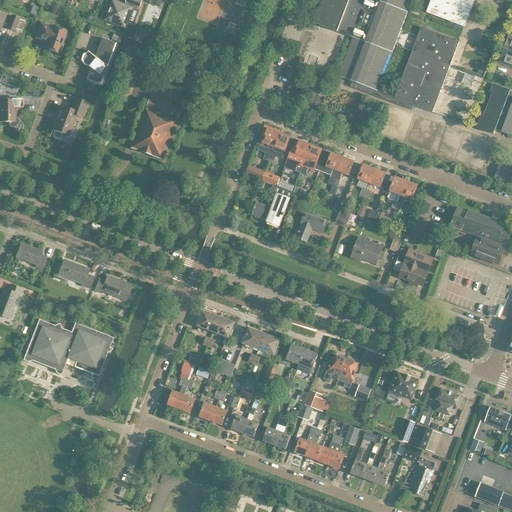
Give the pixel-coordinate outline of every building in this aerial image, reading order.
[(140,7),(142,0),(126,0),(125,5),(113,0),(105,20),(125,27),(134,5),(140,7)] [(349,0),(322,0),(314,23),(337,32),(339,26),(349,0)] [(413,50),(395,97),(378,91),(378,90),(376,89),(390,51),(393,52),(408,11),(405,10),(408,0),(364,0),(364,1),(362,0),(349,0),(339,26),(352,31),(350,36),(353,38),(339,75),(336,74),(336,75),(353,81),(351,87),(412,110),(414,105),(433,112),(451,64),(413,50)] [(431,0),(427,12),(465,27),(474,0),(431,0)] [(15,30),(16,27),(21,29),(25,21),(19,19),(19,18),(11,15),(11,16),(0,12),(0,30),(2,25),(7,26),(7,27),(15,30)] [(67,31),(52,26),(52,27),(41,23),(36,38),(47,42),(44,48),(59,53),(67,31)] [(413,50),(451,64),(460,41),(422,27),(413,50)] [(511,36),(509,35),(500,58),(505,60),(504,63),(511,66),(511,36)] [(117,43),(106,39),(104,45),(103,44),(100,48),(103,50),(97,57),(89,51),(84,54),(82,60),(85,65),(90,66),(94,70),(91,80),(101,84),(104,77),(100,74),(107,66),(108,67),(117,43)] [(300,72),(300,71),(306,58),(301,57),(296,70),(300,72)] [(138,79),(126,75),(119,94),(131,98),(138,79)] [(511,135),(511,90),(494,84),(491,91),(493,92),(484,116),(482,115),(477,127),(494,133),(496,129),(511,135)] [(71,109),(60,105),(57,114),(59,115),(58,119),(57,118),(53,129),(63,133),(61,138),(63,141),(69,144),(73,142),(77,132),(75,128),(72,127),(77,115),(82,117),(88,102),(75,97),(71,109)] [(182,108),(151,97),(132,148),(163,160),(182,108)] [(0,121),(9,121),(9,123),(10,125),(11,127),(13,127),(15,127),(17,126),(20,121),(15,116),(17,110),(17,107),(23,107),(23,99),(0,99),(0,121)] [(269,159),(279,133),(276,131),(276,129),(265,125),(258,143),(261,144),(259,150),(266,152),(263,159),(269,161),(269,159)] [(291,137),(279,133),(269,159),(274,161),(276,156),(283,158),(291,137)] [(298,146),(293,144),(287,161),(299,165),(296,171),(301,173),(311,144),(300,140),(298,146)] [(322,149),(311,144),(301,173),(306,175),(309,167),(320,170),(325,157),(320,155),(322,149)] [(329,158),(325,157),(320,170),(331,175),(328,183),(332,184),(343,156),(332,152),(329,158)] [(343,156),(332,184),(337,186),(340,178),(341,178),(343,172),(349,175),(354,161),(343,156)] [(511,183),(511,167),(500,163),(495,177),(511,183)] [(358,178),(369,183),(375,168),(364,164),(358,178)] [(265,172),(249,166),(246,174),(262,180),(263,176),(265,172)] [(386,173),(375,168),(369,183),(380,187),(386,173)] [(281,177),(273,175),(272,179),(263,176),(262,180),(273,185),(277,186),(281,177)] [(398,202),(401,195),(406,180),(395,176),(387,196),(388,199),(398,202)] [(418,185),(406,180),(401,195),(412,199),(418,185)] [(253,213),(253,214),(268,220),(267,221),(279,226),(283,216),(284,216),(285,213),(284,213),(289,199),(289,200),(290,199),(294,200),(297,194),(277,186),(273,185),(271,191),(278,194),(272,209),(257,203),(256,206),(255,206),(254,208),(255,209),(253,213)] [(332,185),(329,193),(335,195),(338,187),(332,185)] [(344,198),(339,197),(335,206),(340,208),(344,198)] [(345,199),(342,209),(347,211),(350,201),(345,199)] [(451,225),(478,236),(506,246),(511,229),(511,226),(497,220),(498,217),(493,215),(492,218),(469,210),(468,211),(458,207),(451,225)] [(350,214),(341,210),(336,223),(345,227),(350,214)] [(306,211),(301,223),(302,224),(297,237),(307,241),(313,228),(323,232),(328,220),(306,211)] [(372,211),(368,220),(373,222),(377,212),(372,211)] [(377,212),(373,222),(378,224),(382,214),(377,212)] [(404,234),(397,231),(391,249),(398,251),(404,234)] [(384,246),(367,239),(359,236),(351,257),(361,261),(362,258),(377,264),(384,246)] [(506,246),(478,236),(471,253),(499,264),(506,246)] [(21,243),(16,257),(37,265),(36,267),(42,269),(47,257),(41,255),(42,251),(21,243)] [(441,243),(438,255),(444,256),(446,244),(441,243)] [(409,252),(402,249),(397,261),(404,264),(409,252)] [(428,273),(433,259),(410,249),(409,252),(404,264),(428,273)] [(65,260),(59,274),(82,283),(81,286),(89,289),(94,276),(87,274),(89,269),(65,260)] [(428,273),(404,264),(400,276),(413,282),(412,284),(419,287),(420,284),(423,285),(428,273)] [(106,281),(100,279),(95,291),(102,293),(103,291),(126,300),(132,286),(107,276),(106,281)] [(9,290),(4,288),(0,299),(0,314),(10,318),(19,295),(21,296),(23,289),(11,284),(9,290)] [(214,331),(219,317),(204,311),(202,317),(200,317),(197,325),(214,331)] [(234,322),(219,317),(214,331),(231,338),(234,330),(232,329),(234,322)] [(113,338),(75,323),(72,332),(61,328),(59,323),(54,325),(39,319),(23,360),(28,362),(35,359),(53,366),(56,373),(61,375),(69,356),(77,359),(74,366),(98,376),(113,338)] [(265,334),(250,328),(247,335),(245,334),(242,342),(260,349),(265,334)] [(265,334),(260,349),(276,355),(279,347),(278,347),(280,340),(265,334)] [(293,345),(287,359),(300,364),(305,349),(293,345)] [(300,364),(298,370),(310,374),(312,369),(318,354),(306,349),(305,349),(300,364)] [(192,354),(190,360),(201,364),(203,359),(192,354)] [(333,373),(340,375),(346,359),(345,359),(344,357),(341,356),(339,356),(335,355),(328,371),(325,379),(330,380),(333,373)] [(346,359),(340,375),(348,378),(345,386),(350,388),(353,380),(352,380),(358,364),(353,362),(352,360),(349,359),(347,360),(346,359)] [(221,372),(225,361),(220,360),(216,370),(221,372)] [(226,374),(230,363),(225,361),(221,372),(226,374)] [(192,365),(185,362),(182,371),(183,372),(189,374),(192,365)] [(230,363),(226,374),(231,376),(235,365),(230,363)] [(285,365),(280,363),(276,373),(281,375),(285,365)] [(208,378),(210,373),(199,369),(197,374),(208,378)] [(297,372),(292,370),(289,377),(295,379),(297,372)] [(212,371),(209,378),(215,380),(217,373),(212,371)] [(395,393),(399,395),(412,400),(420,379),(397,371),(389,391),(395,393)] [(183,372),(181,377),(188,380),(190,374),(189,374),(183,372)] [(168,405),(179,409),(185,395),(188,387),(190,381),(181,378),(179,384),(183,385),(180,393),(173,391),(168,405)] [(32,382),(28,390),(36,393),(39,386),(32,382)] [(365,387),(360,399),(367,402),(372,390),(365,387)] [(423,415),(420,422),(424,424),(427,416),(431,418),(432,415),(434,416),(436,411),(440,412),(442,413),(451,392),(440,388),(436,399),(439,400),(437,406),(436,406),(434,406),(432,412),(425,409),(423,415)] [(321,411),(325,400),(320,398),(322,394),(311,390),(306,405),(321,411)] [(309,393),(303,391),(298,403),(305,406),(309,393)] [(440,412),(438,419),(442,420),(445,414),(450,416),(453,406),(457,407),(461,396),(451,392),(442,413),(440,412)] [(196,399),(185,395),(179,409),(191,413),(196,399)] [(276,395),(273,401),(277,403),(281,401),(283,397),(276,395)] [(232,396),(229,405),(234,407),(237,397),(232,396)] [(243,433),(254,437),(259,424),(252,421),(258,403),(254,402),(252,407),(250,414),(248,420),(243,433)] [(200,417),(211,421),(217,407),(205,403),(200,417)] [(362,404),(360,410),(366,412),(368,407),(362,404)] [(298,416),(303,417),(307,407),(302,405),(298,416)] [(228,411),(217,407),(211,421),(222,425),(228,411)] [(312,409),(307,407),(303,417),(308,419),(312,409)] [(511,416),(510,414),(490,407),(489,410),(487,410),(486,413),(487,415),(485,422),(506,430),(511,416)] [(263,440),(275,445),(285,418),(286,416),(281,414),(275,430),(268,427),(263,440)] [(236,415),(231,429),(243,433),(248,420),(236,415)] [(289,420),(285,418),(275,445),(286,449),(291,436),(284,434),(289,420)] [(408,443),(415,423),(406,420),(399,440),(408,443)] [(423,427),(419,425),(412,444),(416,445),(416,446),(426,450),(433,430),(423,426),(423,427)] [(295,452),(307,456),(317,428),(312,426),(307,440),(301,438),(295,452)] [(359,430),(350,426),(344,441),(354,445),(359,430)] [(307,456),(317,460),(323,446),(316,444),(321,430),(317,428),(307,456)] [(317,460),(328,465),(339,436),(334,434),(329,449),(323,446),(317,460)] [(343,438),(339,436),(328,465),(340,469),(345,455),(338,452),(343,438)] [(483,442),(474,439),(471,449),(475,451),(476,450),(480,452),(483,442)] [(397,454),(403,456),(408,444),(402,442),(397,454)] [(423,450),(408,444),(403,456),(420,463),(410,491),(424,496),(436,463),(420,457),(423,450)] [(351,473),(362,477),(367,464),(360,461),(365,449),(361,447),(356,460),(351,473)] [(362,477),(373,481),(378,468),(371,466),(376,453),(372,452),(367,464),(362,477)] [(373,481),(385,486),(389,473),(382,470),(387,457),(383,456),(378,468),(373,481)] [(511,496),(503,493),(503,492),(480,483),(475,496),(511,510),(511,496)] [(479,511),(472,508),(470,511),(497,511),(499,510),(482,503),(479,511)]
